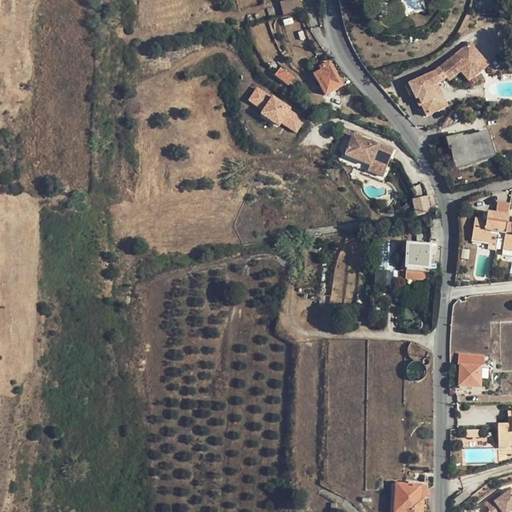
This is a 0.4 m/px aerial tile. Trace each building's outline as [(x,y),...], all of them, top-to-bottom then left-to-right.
[(300,0),(289,0),(279,3),(283,16),(303,11),(300,0)] [(435,71),(406,84),(411,95),(415,93),(420,105),(422,104),(427,115),(442,108),(432,85),(437,83),(442,81),(447,76),(449,79),(461,70),(465,75),(472,69),(474,72),(486,62),(471,43),(435,71)] [(472,69),(465,75),(469,81),(489,66),(486,62),(474,72),(472,69)] [(322,72),(314,76),(325,96),(342,87),(329,64),(320,68),(322,72)] [(282,68),(276,75),(288,85),(294,78),(282,68)] [(437,83),(432,85),(442,108),(448,105),(437,83)] [(259,116),(280,128),(282,124),(298,133),(308,117),(257,87),(248,102),(263,110),(259,116)] [(449,151),(450,151),(452,150),(456,166),(492,157),(486,134),(463,140),(462,138),(447,141),(449,151)] [(393,153),(354,136),(345,156),(370,167),(372,163),(386,170),(393,153)] [(386,170),(372,163),(370,167),(368,172),(383,178),(386,170)] [(414,198),(416,215),(432,213),(429,196),(414,198)] [(505,204),(492,202),(491,215),(504,217),(505,204)] [(482,214),(481,223),(490,224),(491,215),(482,214)] [(503,242),(505,225),(506,217),(504,217),(491,215),(490,224),(481,223),(472,222),(470,243),(487,245),(488,237),(496,237),(496,241),(503,242)] [(511,226),(505,225),(503,242),(502,252),(511,253),(511,226)] [(487,245),(496,246),(496,241),(496,237),(488,237),(487,245)] [(397,271),(399,241),(382,240),(380,269),(397,271)] [(496,241),(496,246),(495,251),(502,252),(503,242),(496,241)] [(407,246),(406,272),(428,273),(429,247),(407,246)] [(479,388),(481,366),(483,365),(484,357),(480,356),(459,355),(458,364),(459,364),(459,386),(479,388)] [(511,438),(511,409),(511,410),(511,411),(511,424),(508,424),(498,425),(499,439),(511,438)] [(511,445),(511,438),(499,439),(499,447),(511,445)] [(396,484),(393,511),(425,511),(427,486),(421,486),(422,483),(407,482),(407,485),(396,484)] [(511,495),(510,496),(507,494),(498,500),(495,496),(480,506),(483,511),(510,511),(511,511),(511,495)]
